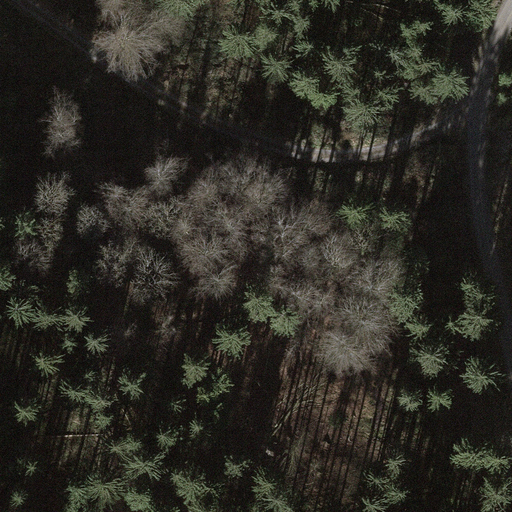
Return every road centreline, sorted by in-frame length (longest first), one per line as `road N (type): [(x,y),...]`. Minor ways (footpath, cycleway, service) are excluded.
road 1 (track): [(7,0),(180,112),(298,148),(395,145),(471,114)]
road 2 (track): [(511,38),(471,114),(488,267),(511,360)]
